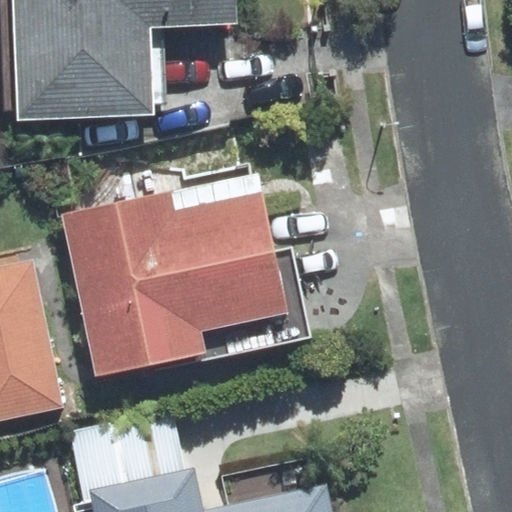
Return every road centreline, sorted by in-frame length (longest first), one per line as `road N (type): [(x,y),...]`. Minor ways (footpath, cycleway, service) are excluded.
road 1 (residential): [(492,331),(444,99),(436,0)]
road 2 (residential): [(511,452),(492,331)]
